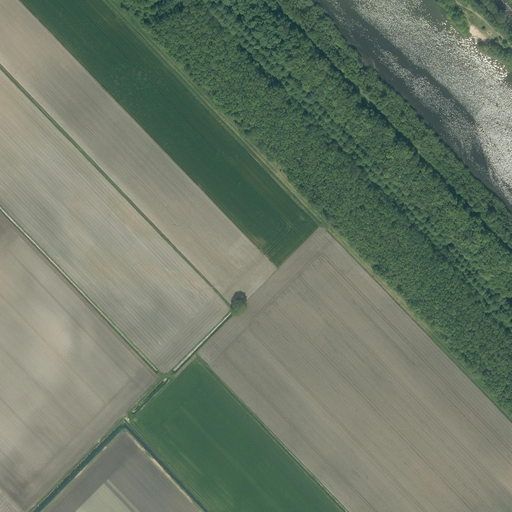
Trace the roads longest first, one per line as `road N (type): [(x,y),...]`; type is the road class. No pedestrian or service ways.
road 1 (track): [(134,18),(511,414)]
road 2 (track): [(44,511),(119,435),(132,438),(200,511)]
